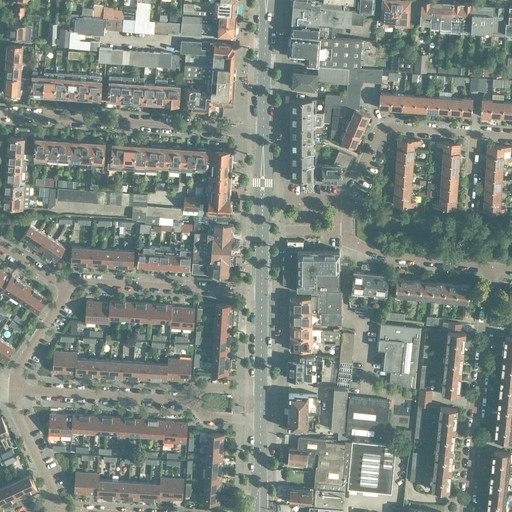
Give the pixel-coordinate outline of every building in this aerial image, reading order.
[(137,2),(137,9),(136,19),(149,20),(150,3),(150,0),(146,0),(146,3),(137,2)] [(237,13),(237,0),(211,0),(211,11),(212,11),(218,12),(237,13)] [(358,10),(358,0),(356,0),(350,0),(293,0),(293,5),(352,9),(358,10)] [(358,0),(358,10),(374,10),(374,0),(358,0)] [(395,22),(396,0),(383,0),(382,21),(395,22)] [(408,23),(409,0),(396,0),(395,22),(408,23)] [(431,22),(432,1),(432,0),(426,0),(421,0),(420,23),(430,24),(430,22),(431,22)] [(440,27),(441,22),(442,2),(432,1),(431,22),(430,22),(430,24),(430,27),(440,27)] [(451,23),(452,2),(442,2),(441,22),(451,23)] [(461,29),(462,2),(452,2),(451,23),(450,29),(461,29)] [(471,30),(473,4),(473,3),(462,2),(461,29),(471,30)] [(104,16),(104,6),(104,4),(94,4),(94,8),(93,15),(93,16),(104,16)] [(481,30),(483,4),(473,4),(471,30),(481,30)] [(491,34),(493,4),(493,5),(483,4),(481,30),(481,33),(491,34)] [(503,5),(501,5),(493,4),(491,34),(504,35),(505,19),(502,19),(503,5)] [(352,12),(352,9),(293,5),(292,21),(292,22),(292,24),(334,27),(335,24),(351,26),(351,23),(363,24),(364,13),(352,12)] [(113,12),(114,8),(114,7),(104,6),(104,16),(106,16),(113,17),(113,12)] [(136,19),(137,9),(124,8),(123,18),(124,18),(136,19)] [(236,24),(237,13),(218,12),(212,11),(211,11),(194,10),(194,13),(209,14),(209,13),(212,13),(212,22),(236,24)] [(177,21),(178,12),(170,11),(169,20),(177,21)] [(82,17),(82,14),(73,13),(70,13),(70,29),(70,31),(74,31),(75,16),(82,17)] [(105,18),(82,17),(75,16),(74,31),(80,31),(103,33),(105,18)] [(116,17),(113,17),(106,16),(105,28),(115,29),(116,17)] [(123,30),(124,18),(123,18),(116,17),(115,29),(123,30)] [(154,32),(154,20),(149,20),(136,19),(124,18),(123,30),(124,30),(154,32)] [(168,31),(169,21),(154,20),(154,32),(168,32),(168,31)] [(180,22),(169,21),(168,31),(179,32),(180,22)] [(202,23),(182,21),(181,32),(201,34),(202,23)] [(235,37),(236,24),(212,22),(212,24),(214,24),(213,36),(229,37),(235,37)] [(24,41),(25,24),(9,23),(9,35),(17,36),(16,40),(20,40),(24,41)] [(47,36),(47,42),(47,43),(56,44),(57,23),(49,23),(48,36),(47,36)] [(334,37),(334,27),(292,24),(291,34),(320,36),(334,37)] [(377,27),(376,36),(384,36),(384,27),(383,27),(380,27),(377,27)] [(69,47),(70,31),(70,29),(60,28),(59,46),(69,47)] [(79,48),(80,31),(74,31),(70,31),(69,47),(79,48)] [(334,37),(320,36),(291,34),(290,50),(294,55),(301,55),(307,56),(307,58),(308,58),(307,64),(319,65),(349,67),(360,68),(362,39),(334,37)] [(234,56),(235,43),(210,42),(210,49),(201,48),(202,41),(181,40),(181,52),(214,54),(234,56)] [(47,43),(47,42),(38,42),(38,48),(40,48),(40,52),(46,52),(47,51),(47,47),(47,43)] [(7,59),(7,60),(21,61),(22,45),(8,44),(7,51),(6,51),(6,59),(7,59)] [(123,63),(124,49),(112,48),(111,62),(123,63)] [(171,56),(171,55),(172,52),(160,52),(159,66),(171,67),(171,56)] [(428,54),(414,53),(413,71),(427,72),(428,54)] [(233,68),(234,59),(234,56),(214,54),(213,66),(233,68)] [(179,55),(171,55),(171,56),(171,67),(178,67),(179,55)] [(413,57),(399,56),(398,70),(412,71),(413,57)] [(20,77),(21,61),(7,60),(6,67),(5,67),(5,75),(6,75),(6,76),(20,77)] [(233,79),(233,68),(213,66),(185,64),(184,76),(212,78),(233,79)] [(458,64),(458,67),(457,73),(457,74),(465,74),(465,64),(458,64)] [(348,82),(348,80),(349,67),(319,65),(319,71),(294,69),(294,68),(293,68),(291,87),(292,87),(324,89),(325,80),(348,82)] [(363,81),(364,69),(360,68),(349,67),(348,80),(360,86),(363,81)] [(492,76),(502,77),(502,69),(493,68),(492,76)] [(33,69),(32,75),(31,96),(40,96),(41,94),(43,95),(44,75),(37,75),(37,70),(33,69)] [(54,97),(55,76),(56,72),(44,71),(44,75),(43,95),(47,95),(47,97),(54,97)] [(67,77),(67,73),(56,72),(55,76),(54,97),(61,98),(61,96),(65,96),(67,77)] [(78,78),(78,77),(78,74),(67,73),(67,77),(65,96),(70,96),(70,98),(77,99),(78,78)] [(19,94),(20,77),(6,76),(5,82),(4,82),(4,90),(5,91),(5,92),(12,92),(12,93),(19,94)] [(88,98),(89,78),(78,77),(78,78),(77,99),(84,99),(84,97),(88,98)] [(102,79),(89,78),(88,98),(93,98),(93,100),(99,100),(99,98),(103,99),(103,91),(102,91),(102,79)] [(232,91),(233,79),(212,78),(211,90),(232,91)] [(360,92),(360,86),(348,80),(348,82),(347,87),(360,92)] [(120,100),(121,82),(110,81),(109,91),(106,91),(106,99),(110,99),(110,101),(115,101),(115,100),(120,100)] [(131,102),(132,83),(121,82),(120,100),(124,100),(124,102),(131,102)] [(142,101),(143,83),(132,83),(131,102),(138,103),(138,101),(142,101)] [(153,104),(155,84),(143,83),(142,101),(147,102),(147,104),(153,104)] [(165,103),(166,85),(155,84),(153,104),(161,104),(161,103),(165,103)] [(178,86),(168,85),(166,85),(165,103),(169,103),(169,105),(179,106),(180,98),(177,98),(178,86)] [(360,98),(360,92),(347,87),(347,92),(360,98)] [(195,109),(196,89),(183,88),(182,108),(195,109)] [(211,94),(200,94),(200,89),(196,89),(195,109),(214,111),(215,103),(211,103),(211,94)] [(231,104),(232,91),(211,90),(211,94),(211,103),(215,103),(231,104)] [(360,98),(347,92),(346,96),(346,98),(359,104),(360,98)] [(346,104),(346,98),(346,96),(326,93),(325,102),(332,103),(346,104)] [(390,108),(391,93),(380,93),(379,107),(390,108)] [(402,109),(403,94),(391,93),(390,108),(402,109)] [(414,110),(415,95),(403,94),(402,109),(414,110)] [(426,111),(427,96),(415,95),(414,110),(426,111)] [(437,111),(438,97),(427,96),(426,111),(437,111)] [(449,112),(450,98),(438,97),(437,111),(449,112)] [(473,98),(462,97),(462,98),(461,113),(461,115),(471,115),(473,98)] [(359,104),(346,98),(346,104),(355,108),(359,110),(359,104)] [(461,113),(462,98),(450,98),(449,112),(461,113)] [(491,115),(492,101),(492,99),(481,98),(480,116),(491,117),(491,115)] [(291,99),(291,112),(315,112),(315,99),(291,99)] [(502,116),(503,101),(492,101),(491,115),(502,116)] [(511,116),(511,101),(503,101),(502,116),(511,116)] [(369,114),(359,110),(355,108),(351,119),(364,125),(369,114)] [(331,109),(324,109),(324,112),(323,122),(330,123),(331,109)] [(323,122),(324,112),(315,112),(291,112),(291,125),(315,125),(315,126),(322,126),(323,122)] [(359,136),(364,125),(351,119),(346,130),(359,136)] [(315,138),(315,126),(315,125),(291,125),(291,137),(315,138)] [(355,147),(359,136),(346,130),(341,142),(355,147)] [(23,153),(24,137),(10,136),(9,138),(8,138),(8,146),(9,146),(8,152),(23,153)] [(46,157),(47,139),(43,139),(43,137),(41,136),(39,136),(38,136),(37,138),(36,138),(35,148),(35,155),(34,155),(34,157),(34,156),(34,162),(45,163),(46,157)] [(315,150),(315,138),(291,137),(291,150),(315,150)] [(57,158),(59,139),(52,138),(52,139),(47,139),(46,157),(57,158)] [(398,138),(397,149),(413,150),(414,144),(420,144),(420,140),(398,138)] [(69,159),(70,141),(66,140),(66,139),(59,139),(57,158),(69,159)] [(80,160),(82,140),(75,140),(75,141),(70,141),(69,159),(80,160)] [(92,161),(93,142),(89,142),(89,141),(82,140),(80,160),(92,161)] [(97,143),(93,142),(92,161),(104,161),(104,150),(107,150),(107,143),(103,143),(103,141),(102,140),(100,140),(98,141),(97,143)] [(122,168),(123,163),(124,144),(120,144),(120,142),(118,141),(116,141),(115,142),(114,144),(110,143),(109,151),(112,151),(111,156),(109,155),(108,167),(122,168)] [(460,142),(438,141),(438,146),(444,146),(443,152),(459,154),(460,142)] [(134,163),(136,144),(129,143),(129,145),(124,144),(123,163),(134,163)] [(145,171),(147,146),(143,146),(143,144),(136,144),(134,163),(133,170),(145,171)] [(157,166),(158,145),(151,145),(151,146),(147,146),(145,171),(157,171),(157,166)] [(168,166),(170,147),(165,147),(165,146),(158,145),(157,166),(168,166)] [(174,148),(170,147),(168,166),(180,167),(180,168),(181,148),(180,148),(180,146),(178,145),(176,145),(175,146),(174,148)] [(509,157),(510,146),(488,145),(487,156),(503,157),(509,157)] [(212,151),(212,158),(232,159),(233,153),(231,153),(231,152),(229,150),(229,148),(229,149),(227,147),(218,146),(214,148),(214,149),(212,151)] [(198,168),(199,148),(198,148),(198,149),(193,149),(193,148),(188,147),(188,149),(181,148),(180,168),(195,169),(195,168),(198,168)] [(212,162),(212,158),(212,151),(207,151),(207,150),(206,150),(206,149),(199,148),(198,168),(206,169),(208,167),(208,162),(212,162)] [(413,161),(413,150),(397,149),(397,160),(413,161)] [(315,164),(315,150),(291,150),(291,164),(315,164)] [(323,164),(323,180),(340,180),(340,174),(343,174),(351,156),(339,150),(334,162),(334,164),(323,164)] [(22,169),(23,153),(8,152),(8,154),(7,154),(7,162),(8,162),(7,168),(22,169)] [(459,165),(459,154),(443,152),(443,163),(459,165)] [(503,157),(487,156),(486,167),(502,168),(503,157)] [(231,173),(232,159),(212,158),(212,162),(211,171),(231,173)] [(412,172),(413,161),(397,160),(396,171),(412,172)] [(458,176),(459,165),(443,163),(442,174),(458,176)] [(315,180),(315,164),(291,164),(291,180),(301,180),(301,181),(312,181),(312,180),(315,180)] [(502,179),(502,168),(486,167),(486,178),(502,179)] [(26,170),(22,169),(7,168),(7,169),(6,169),(5,177),(7,178),(6,182),(25,184),(25,183),(25,179),(26,170)] [(230,186),(231,173),(211,171),(211,172),(209,174),(209,184),(230,186)] [(411,183),(412,172),(396,171),(395,182),(411,183)] [(457,187),(458,176),(442,174),(441,185),(457,187)] [(45,177),(45,179),(45,185),(54,186),(55,178),(45,177)] [(501,190),(502,179),(486,178),(485,189),(501,190)] [(25,183),(25,184),(6,182),(6,183),(5,182),(5,189),(6,189),(6,194),(30,196),(31,184),(25,183)] [(410,194),(411,183),(395,182),(394,193),(410,194)] [(229,199),(230,186),(209,184),(208,197),(229,199)] [(456,198),(457,187),(441,185),(440,196),(456,198)] [(40,187),(40,196),(49,196),(50,188),(40,187)] [(500,201),(501,190),(485,189),(484,200),(500,201)] [(410,201),(410,194),(394,193),(393,204),(415,206),(415,201),(410,201)] [(29,207),(30,196),(6,194),(5,198),(4,198),(4,204),(5,204),(5,205),(29,207)] [(200,197),(195,197),(185,196),(184,209),(184,213),(194,214),(198,214),(200,197)] [(455,209),(456,198),(440,196),(440,203),(434,202),(434,207),(455,209)] [(229,204),(229,199),(208,197),(208,198),(209,198),(209,210),(228,212),(228,211),(230,210),(231,209),(232,207),(231,205),(229,204)] [(500,207),(500,201),(484,200),(483,211),(505,212),(505,207),(500,207)] [(146,219),(146,216),(146,212),(133,211),(132,218),(140,219),(146,219)] [(171,230),(172,221),(167,221),(167,223),(162,223),(161,225),(161,229),(171,230)] [(181,231),(182,224),(182,222),(172,221),(171,230),(181,231)] [(233,223),(228,223),(211,222),(210,232),(232,234),(232,230),(233,229),(234,226),(233,225),(233,223)] [(29,244),(39,229),(30,223),(20,238),(29,244)] [(150,229),(151,224),(140,223),(139,232),(150,233),(150,229)] [(188,224),(182,224),(181,231),(181,236),(192,236),(192,228),(188,228),(188,224)] [(38,249),(47,235),(39,229),(29,244),(38,249)] [(232,238),(232,235),(232,234),(210,232),(198,231),(194,231),(193,242),(194,242),(210,243),(232,244),(233,239),(232,238)] [(47,255),(56,240),(47,235),(38,249),(47,255)] [(65,246),(56,240),(47,255),(56,261),(65,246)] [(232,248),(232,244),(210,243),(194,242),(193,252),(218,253),(232,254),(232,251),(231,250),(231,248),(232,248)] [(81,264),(82,246),(72,246),(71,263),(81,264)] [(92,265),(93,247),(82,246),(81,264),(92,265)] [(148,267),(149,247),(143,246),(143,249),(139,248),(137,267),(148,267)] [(102,265),(103,248),(93,247),(92,265),(102,265)] [(158,268),(159,250),(153,249),(153,247),(149,247),(148,267),(158,268)] [(112,266),(113,249),(103,248),(102,265),(112,266)] [(179,269),(180,249),(176,248),(176,251),(170,251),(168,269),(179,269)] [(123,267),(124,249),(113,249),(112,266),(123,267)] [(134,250),(124,249),(123,267),(133,267),(134,250)] [(186,249),(180,249),(179,269),(190,270),(191,251),(186,251),(186,249)] [(299,249),(290,249),(290,289),(291,289),(340,289),(339,249),(338,249),(338,250),(337,250),(336,249),(335,249),(335,250),(329,250),(329,249),(328,249),(327,250),(321,250),(321,249),(320,249),(320,250),(315,250),(315,249),(314,249),(313,249),(313,250),(307,250),(307,249),(306,249),(305,250),(299,249)] [(168,269),(170,251),(159,250),(158,268),(168,269)] [(231,260),(232,254),(218,253),(193,252),(192,262),(230,265),(230,261),(231,260)] [(230,268),(230,267),(230,265),(192,262),(192,272),(229,275),(229,273),(231,272),(231,269),(230,268)] [(11,276),(1,270),(0,271),(0,293),(3,289),(11,276)] [(363,292),(365,272),(354,271),(352,291),(363,292)] [(375,293),(377,274),(365,272),(363,292),(375,293)] [(12,274),(11,276),(3,289),(11,295),(21,280),(12,274)] [(388,275),(377,274),(375,293),(386,294),(388,275)] [(407,294),(409,279),(397,278),(395,293),(407,294)] [(420,296),(421,280),(409,279),(407,294),(420,296)] [(30,286),(21,280),(11,295),(20,300),(30,286)] [(433,281),(421,280),(420,296),(432,297),(433,281)] [(444,298),(445,283),(433,281),(432,297),(444,298)] [(456,300),(458,284),(445,283),(444,298),(456,300)] [(470,285),(458,284),(456,300),(464,300),(468,301),(470,285)] [(29,306),(38,291),(30,286),(20,300),(29,306)] [(291,297),(291,309),(341,309),(342,290),(311,290),(311,297),(291,297)] [(47,297),(38,291),(29,306),(38,312),(47,297)] [(97,322),(98,301),(86,300),(85,322),(97,322)] [(119,318),(120,300),(109,300),(109,302),(110,302),(109,317),(119,318)] [(129,319),(131,301),(120,300),(119,318),(129,319)] [(110,302),(109,302),(98,301),(97,322),(109,323),(109,317),(110,302)] [(140,319),(141,302),(131,301),(129,319),(140,319)] [(150,320),(151,303),(141,302),(140,319),(150,320)] [(160,321),(161,303),(151,303),(150,320),(160,321)] [(170,321),(171,306),(172,306),(172,304),(161,303),(160,321),(170,321)] [(216,303),(215,315),(234,316),(234,309),(232,309),(232,304),(216,303)] [(183,307),(172,306),(171,306),(170,321),(170,327),(182,328),(183,307)] [(195,308),(183,307),(182,328),(194,329),(195,308)] [(341,311),(341,309),(291,309),(291,311),(292,320),(292,322),(311,323),(341,323),(341,311)] [(233,323),(234,316),(215,315),(215,326),(231,327),(231,323),(233,323)] [(311,335),(311,323),(292,322),(289,322),(289,327),(291,328),(291,330),(289,330),(289,334),(291,334),(291,335),(311,335)] [(381,322),(378,348),(385,349),(383,368),(391,369),(389,384),(415,386),(421,326),(381,322)] [(460,331),(461,323),(449,322),(448,326),(448,330),(460,331)] [(231,331),(231,327),(215,326),(214,338),(232,339),(233,332),(231,331)] [(465,331),(460,331),(448,330),(446,350),(463,352),(463,350),(465,331)] [(339,331),(322,331),(322,343),(339,343),(339,331)] [(311,348),(311,335),(291,335),(291,336),(289,336),(289,339),(291,339),(291,341),(289,342),(289,349),(298,349),(298,348),(311,348)] [(511,356),(511,335),(510,336),(505,335),(503,356),(511,356)] [(232,346),(232,339),(214,338),(213,349),(229,350),(230,346),(232,346)] [(15,347),(6,341),(0,350),(0,358),(5,362),(15,347)] [(229,354),(229,350),(213,349),(213,360),(231,362),(231,354),(229,354)] [(64,372),(66,351),(54,350),(52,371),(64,372)] [(461,373),(463,352),(446,350),(444,371),(461,373)] [(76,373),(77,358),(77,352),(66,351),(64,372),(75,373),(76,373)] [(289,360),(288,377),(313,378),(321,378),(322,359),(314,358),(314,355),(300,355),(300,357),(295,357),(295,360),(289,360)] [(511,377),(511,356),(503,356),(501,376),(511,377)] [(87,374),(88,358),(77,358),(76,373),(75,373),(75,374),(87,374)] [(98,375),(99,359),(88,358),(87,374),(98,375)] [(179,379),(180,358),(168,358),(168,363),(167,379),(179,379)] [(192,359),(180,358),(179,379),(190,380),(192,359)] [(110,376),(111,360),(99,359),(98,375),(110,376)] [(121,377),(122,360),(111,360),(110,376),(121,377)] [(133,377),(134,361),(122,360),(121,377),(133,377)] [(230,369),(231,362),(213,360),(212,372),(228,373),(228,369),(230,369)] [(144,378),(145,362),(134,361),(133,377),(144,378)] [(155,379),(157,363),(145,362),(144,378),(155,379)] [(167,379),(168,363),(157,363),(155,379),(167,380),(167,379)] [(459,393),(461,373),(444,371),(442,392),(459,393)] [(511,398),(511,377),(501,376),(500,378),(498,397),(511,398)] [(347,387),(334,387),(333,411),(346,412),(347,387)] [(431,396),(432,390),(432,389),(425,389),(419,388),(419,395),(431,396)] [(288,393),(288,394),(288,395),(289,395),(288,397),(288,398),(288,399),(288,407),(288,413),(299,413),(299,410),(320,410),(320,402),(317,402),(317,393),(288,393)] [(346,435),(385,440),(389,400),(350,396),(346,435)] [(511,419),(511,398),(498,397),(496,417),(511,419)] [(430,406),(431,399),(419,398),(418,405),(424,406),(430,406)] [(440,406),(438,427),(455,429),(457,408),(440,406)] [(316,420),(319,420),(320,410),(299,410),(299,413),(288,413),(288,422),(287,422),(287,423),(288,423),(288,424),(288,426),(287,426),(287,427),(287,428),(288,428),(316,428),(316,420)] [(60,435),(61,414),(50,413),(48,434),(60,435)] [(83,430),(84,414),(73,413),(73,414),(73,415),(72,430),(83,430)] [(73,415),(73,414),(61,414),(60,435),(72,436),(72,430),(73,415)] [(95,431),(96,415),(84,414),(83,430),(95,431)] [(106,432),(107,416),(96,415),(95,431),(106,432)] [(2,416),(0,417),(0,436),(9,432),(2,416)] [(118,433),(119,416),(107,416),(106,432),(118,433)] [(129,433),(130,417),(119,416),(118,433),(129,433)] [(140,434),(141,418),(130,417),(129,433),(140,434)] [(511,440),(511,436),(511,419),(496,417),(494,438),(511,440)] [(152,435),(153,419),(141,418),(140,434),(152,435)] [(163,436),(164,420),(165,420),(165,419),(153,419),(152,435),(163,436)] [(174,442),(176,421),(165,420),(164,420),(163,436),(163,441),(174,442)] [(188,422),(176,421),(174,442),(186,443),(188,422)] [(453,449),(455,429),(438,427),(436,448),(453,449)] [(411,429),(403,429),(403,437),(410,438),(411,429)] [(208,433),(207,444),(225,445),(226,438),(224,438),(224,434),(208,433)] [(333,440),(299,436),(298,448),(290,447),(288,463),(312,465),(314,451),(316,451),(316,450),(318,450),(318,457),(316,481),(318,481),(317,488),(345,490),(349,442),(345,442),(345,443),(333,442),(333,440)] [(397,446),(384,444),(353,440),(347,487),(393,493),(397,446)] [(225,453),(225,445),(207,444),(206,456),(223,457),(223,453),(225,453)] [(451,470),(453,449),(436,448),(434,469),(451,470)] [(508,473),(510,454),(510,452),(493,450),(491,471),(508,473)] [(222,461),(223,457),(206,456),(206,467),(224,468),(224,461),(222,461)] [(223,476),(224,468),(206,467),(205,479),(221,480),(221,476),(223,476)] [(418,468),(417,468),(412,467),(410,480),(417,480),(418,468)] [(449,491),(451,470),(434,469),(432,489),(449,491)] [(86,493),(87,472),(75,471),(74,492),(86,493)] [(506,493),(508,473),(491,471),(489,491),(506,493)] [(98,494),(99,479),(99,473),(87,472),(86,493),(97,494),(98,494)] [(29,474),(20,478),(27,494),(37,489),(29,474)] [(171,499),(172,478),(160,477),(160,483),(159,498),(160,498),(171,499)] [(27,494),(20,478),(10,483),(18,499),(27,494)] [(184,478),(172,478),(171,499),(183,499),(184,478)] [(108,497),(109,479),(99,479),(98,494),(97,494),(97,496),(108,497)] [(118,497),(119,480),(109,479),(108,497),(118,497)] [(221,484),(221,480),(205,479),(204,490),(222,491),(223,484),(221,484)] [(128,498),(129,481),(119,480),(118,497),(128,498)] [(138,499),(140,481),(129,481),(128,498),(138,499)] [(149,499),(150,482),(140,481),(138,499),(149,499)] [(159,498),(160,483),(150,482),(149,499),(159,500),(160,498),(159,498)] [(18,499),(10,483),(1,487),(8,503),(18,499)] [(0,507),(8,503),(1,487),(0,487),(0,507)] [(343,505),(345,490),(317,488),(311,487),(310,489),(288,488),(287,501),(291,501),(291,500),(311,501),(311,503),(343,505)] [(222,498),(222,491),(204,490),(203,502),(220,503),(220,498),(222,498)] [(486,511),(504,511),(506,493),(489,491),(487,511),(486,511)]
